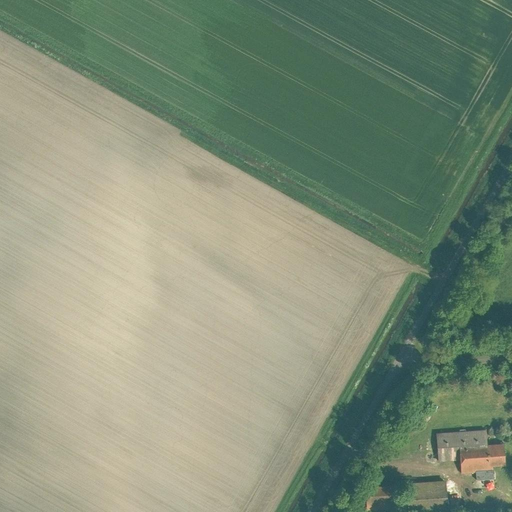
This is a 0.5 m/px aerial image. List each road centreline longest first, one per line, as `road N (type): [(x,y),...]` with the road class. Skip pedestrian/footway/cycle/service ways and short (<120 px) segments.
road 1 (residential): [(511,162),(403,352)]
road 2 (residential): [(312,511),(403,352)]
